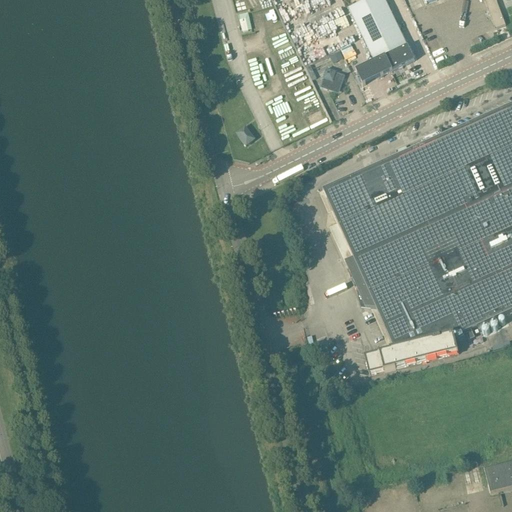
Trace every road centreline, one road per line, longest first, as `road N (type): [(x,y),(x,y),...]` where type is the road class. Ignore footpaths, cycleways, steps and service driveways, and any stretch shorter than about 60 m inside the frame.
road 1 (tertiary): [(307,511),(223,192)]
road 2 (tertiary): [(511,62),(223,192)]
